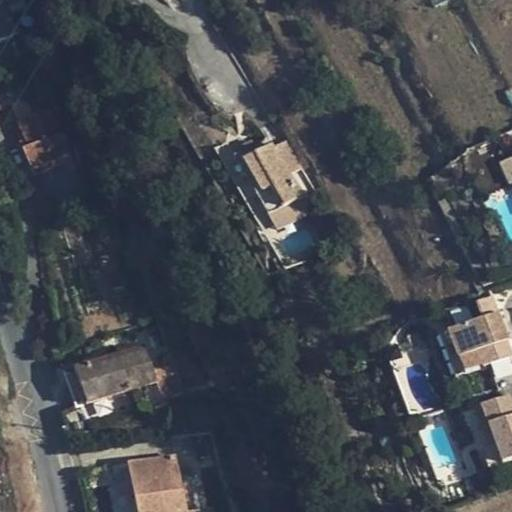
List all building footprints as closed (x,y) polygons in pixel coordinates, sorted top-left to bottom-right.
[(0,0),(0,38),(18,30),(3,0),(0,0)] [(429,0),(434,9),(447,2),(446,0),(429,0)] [(459,25),(447,2),(434,9),(445,32),(459,25)] [(0,109),(11,105),(0,85),(0,109)] [(17,123),(24,138),(28,147),(22,150),(32,170),(71,152),(52,108),(17,123)] [(18,141),(22,150),(28,147),(24,138),(18,141)] [(289,178),(274,150),(267,139),(234,158),(268,220),(302,201),(289,178)] [(287,143),(274,150),(289,178),(302,171),(287,143)] [(508,186),(511,183),(511,157),(498,163),(508,186)] [(510,358),(494,315),(445,332),(461,376),(510,358)] [(156,381),(153,371),(143,345),(63,374),(75,410),(156,381)] [(174,363),(153,371),(156,381),(163,398),(184,389),(174,363)] [(479,430),(485,428),(492,425),(498,442),(491,445),(499,466),(511,461),(511,417),(507,419),(503,410),(509,407),(505,398),(472,410),(479,430)] [(511,417),(511,416),(509,407),(503,410),(507,419),(511,417)] [(485,428),(491,445),(498,442),(492,425),(485,428)] [(485,471),(499,466),(491,445),(478,450),(485,471)] [(138,511),(187,511),(188,511),(175,455),(129,464),(138,511)]
